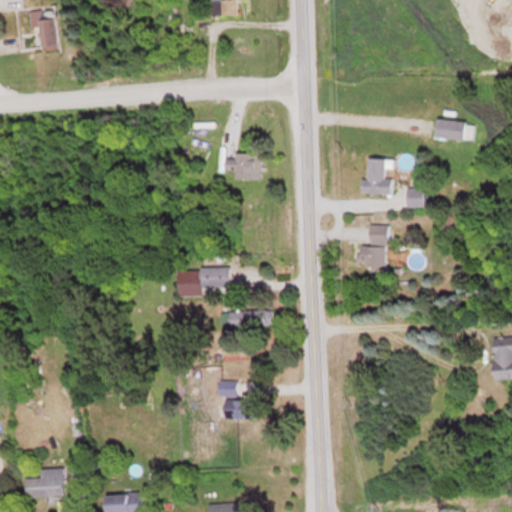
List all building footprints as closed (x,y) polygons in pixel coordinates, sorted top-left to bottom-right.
[(210,0),(211,13),(237,12),(236,0),(210,0)] [(40,25),(44,49),(60,47),(54,7),(30,11),(33,26),(40,25)] [(466,118),(436,117),(435,136),(465,137),(466,118)] [(262,178),(262,152),(234,152),(234,156),(226,156),(226,168),(235,168),(235,178),(262,178)] [(393,193),(394,177),(386,176),(387,157),(367,156),(365,192),(393,193)] [(409,187),(409,206),(426,206),(426,187),(409,187)] [(388,224),(371,224),(371,241),(388,241),(388,224)] [(385,245),(359,245),(359,266),(385,266),(385,245)] [(179,296),(203,295),(203,286),(231,286),(230,267),(178,268),(179,296)] [(250,326),(250,311),(231,311),(231,326),(250,326)] [(511,344),(492,345),(492,378),(511,378),(511,344)] [(253,418),(253,399),(236,399),(236,380),(218,380),(218,397),(223,397),(223,418),(253,418)] [(26,495),(64,495),(64,467),(42,467),(42,477),(26,477),(26,495)] [(107,492),(106,511),(145,511),(146,492),(107,492)] [(207,503),(207,511),(245,511),(245,501),(207,503)]
